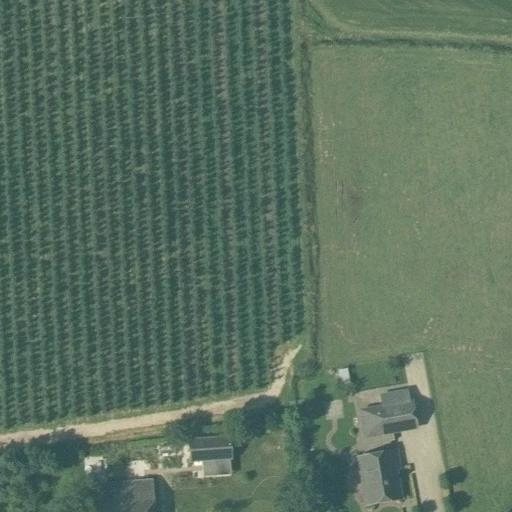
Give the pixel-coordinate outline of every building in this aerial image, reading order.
[(346,370),(338,371),(341,385),(349,384),(346,370)] [(377,409),(381,434),(416,428),(411,403),(377,409)] [(187,439),(188,464),(231,461),(229,436),(187,439)] [(399,470),(395,451),(358,458),(366,505),(400,499),(395,470),(399,470)] [(153,511),(151,483),(94,487),(95,511),(153,511)]
